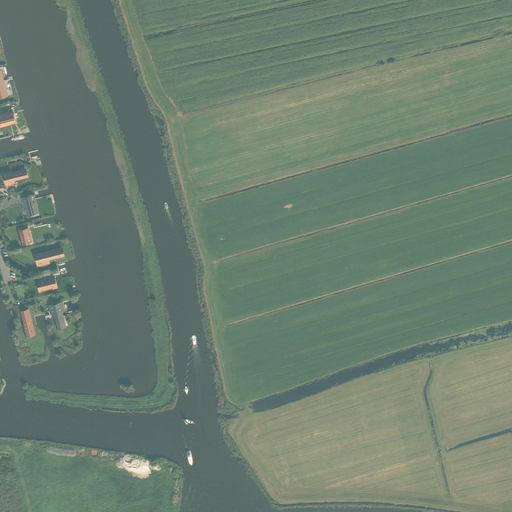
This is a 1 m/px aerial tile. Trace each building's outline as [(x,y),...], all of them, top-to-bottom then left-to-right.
[(13,111),(0,113),(0,126),(7,125),(6,124),(8,123),(9,124),(8,121),(15,120),(13,111)] [(11,172),(3,174),(5,182),(9,181),(9,183),(14,182),(14,179),(23,177),(22,170),(12,173),(11,172)] [(34,195),(21,198),(23,202),(24,202),(28,215),(35,213),(31,196),(34,195)] [(21,232),(19,233),(22,244),(31,242),(31,241),(29,242),(27,234),(29,234),(28,230),(29,230),(28,228),(21,230),(21,232)] [(44,264),(49,263),(48,259),(59,256),(57,250),(35,255),(37,262),(43,260),(44,264)] [(53,286),(52,281),(49,282),(48,278),(46,278),(44,278),(45,283),(37,284),(39,290),(53,286)] [(64,323),(59,303),(49,305),(51,314),(55,313),(58,324),(64,323)] [(29,309),(21,311),(27,335),(34,333),(29,309)]
